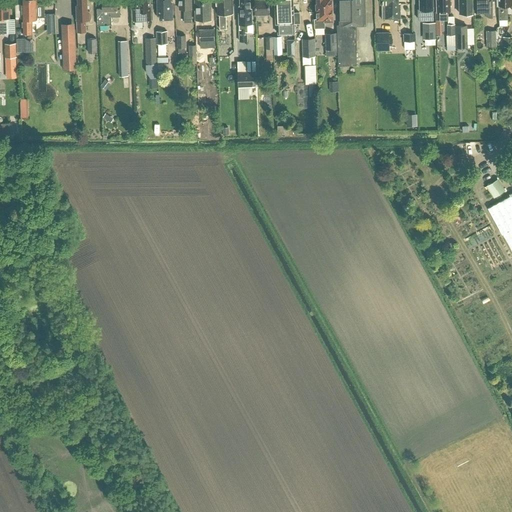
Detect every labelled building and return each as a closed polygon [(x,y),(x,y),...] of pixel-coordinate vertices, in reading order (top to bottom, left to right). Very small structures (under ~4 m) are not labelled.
[(8,19),(9,19),(9,10),(7,10),(6,0),(0,0),(0,33),(8,34),(8,19)] [(37,19),(37,17),(41,17),(45,15),(45,4),(37,4),(36,0),(22,0),(23,19),(16,19),(17,32),(33,32),(33,19),(37,19)] [(77,0),(78,4),(77,5),(78,32),(86,32),(85,20),(89,20),(89,11),(87,10),(86,0),(77,0)] [(111,16),(119,16),(119,10),(117,10),(116,0),(101,0),(102,8),(96,8),(96,26),(111,25),(111,16)] [(136,0),(137,3),(132,3),(132,20),(134,20),(134,21),(143,21),(143,19),(152,19),(151,10),(152,10),(152,4),(150,4),(149,0),(136,0)] [(157,0),(158,14),(159,14),(160,19),(173,19),(172,2),(170,2),(170,0),(157,0)] [(192,23),(192,19),(191,0),(178,0),(179,9),(184,9),(184,23),(192,23)] [(194,0),(195,20),(211,20),(211,0),(208,0),(194,0)] [(226,13),(232,12),(231,0),(216,0),(217,13),(219,13),(220,29),(227,29),(226,13)] [(240,0),(240,6),(239,6),(239,27),(241,27),(241,24),(251,24),(251,8),(250,8),(249,0),(240,0)] [(268,0),(254,0),(255,14),(262,13),(263,22),(270,22),(268,0)] [(277,23),(277,34),(294,33),(294,22),(299,22),(299,12),(293,12),(293,0),(275,0),(276,23),(277,23)] [(316,10),(317,19),(314,19),(315,28),(324,28),(324,22),(333,21),(332,0),(316,0),(317,3),(316,3),(316,10)] [(356,64),(356,58),(355,25),(366,25),(365,0),(342,0),(343,5),(339,5),(340,24),(337,24),(338,65),(356,64)] [(397,0),(379,0),(380,4),(382,4),(382,19),(400,18),(399,3),(398,3),(397,0)] [(429,9),(433,9),(432,0),(419,0),(420,9),(423,9),(423,17),(429,17),(429,9)] [(450,5),(451,4),(451,2),(450,1),(449,0),(436,0),(437,12),(439,12),(439,20),(448,20),(448,12),(450,12),(450,5)] [(459,0),(459,13),(472,13),(472,0),(459,0)] [(492,18),(492,12),(492,0),(474,0),(474,12),(486,12),(486,16),(490,18),(492,18)] [(507,6),(511,5),(511,3),(511,2),(511,0),(496,0),(497,6),(499,6),(499,20),(508,19),(507,6)] [(435,20),(423,20),(424,39),(435,38),(435,20)] [(467,47),(467,25),(455,25),(455,47),(467,47)] [(214,28),(199,29),(199,41),(215,40),(214,28)] [(156,31),(156,44),(158,44),(166,43),(167,43),(167,30),(156,31)] [(486,30),(486,46),(496,46),(496,30),(486,30)] [(64,69),(77,69),(75,31),(62,32),(64,69)] [(389,50),(389,31),(376,32),(376,50),(389,50)] [(324,33),(325,49),(337,49),(336,32),(324,33)] [(177,35),(177,47),(186,47),(186,35),(177,35)] [(273,48),(273,36),(265,36),(266,49),(273,48)] [(282,54),(281,36),(273,36),(273,48),(274,54),(282,54)] [(25,38),(16,38),(17,52),(25,52),(25,38)] [(87,38),(88,52),(97,52),(96,38),(87,38)] [(302,38),(302,56),(315,55),(315,38),(302,38)] [(285,39),(285,55),(294,54),(293,39),(285,39)] [(128,76),(127,40),(119,40),(120,76),(128,76)] [(5,57),(16,57),(16,43),(5,43),(5,57)] [(166,43),(158,44),(158,56),(166,56),(166,43)] [(156,63),(156,47),(145,48),(146,64),(156,63)] [(168,56),(157,57),(157,70),(169,70),(168,56)] [(303,65),(304,83),(316,83),(315,64),(303,65)] [(238,86),(256,86),(255,70),(237,70),(238,86)] [(158,77),(149,78),(149,88),(158,87),(158,77)] [(338,81),(329,81),(330,92),(338,92),(338,81)] [(20,98),(21,119),(28,118),(28,98),(20,98)] [(489,98),(489,106),(498,106),(497,98),(489,98)] [(12,122),(0,122),(0,134),(12,135),(12,122)] [(292,124),(277,125),(277,134),(293,134),(292,124)] [(497,178),(485,186),(493,198),(505,190),(497,178)] [(511,191),(509,193),(510,195),(488,207),(511,251),(511,191)]
